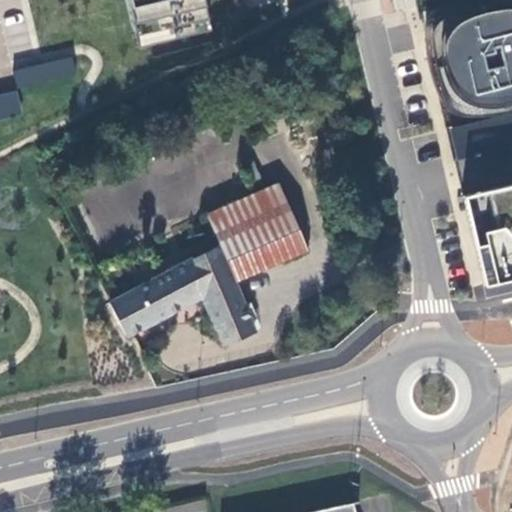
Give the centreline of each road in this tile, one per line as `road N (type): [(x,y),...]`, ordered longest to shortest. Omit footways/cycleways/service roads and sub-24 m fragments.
road 1 (tertiary): [(404,379),(0,468)]
road 2 (tertiary): [(0,490),(398,415)]
road 3 (residential): [(429,363),(431,306),(365,0)]
